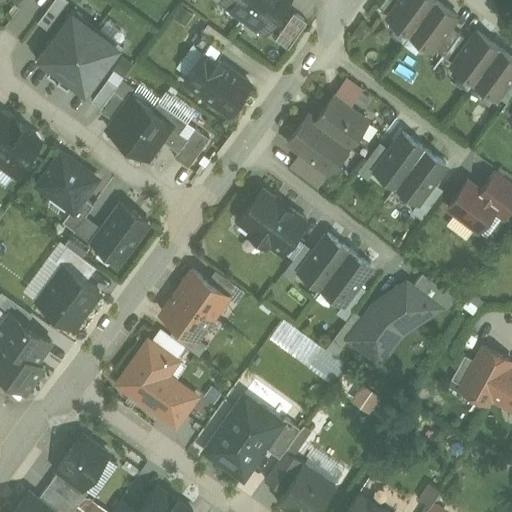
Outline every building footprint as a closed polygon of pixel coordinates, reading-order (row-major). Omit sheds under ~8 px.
[(48,26),(63,0),(49,0),(38,19),(48,26)] [(224,0),(244,14),(253,0),(224,0)] [(253,0),(244,14),(266,29),(286,0),(253,0)] [(383,0),(379,5),(389,12),(397,0),(383,0)] [(397,0),(389,12),(387,14),(410,31),(432,0),(397,0)] [(458,14),(439,0),(432,0),(410,31),(433,48),(434,46),(451,23),(458,14)] [(72,6),(35,56),(51,68),(48,72),(58,80),(98,25),(72,6)] [(294,10),(276,36),(289,46),(307,19),(294,10)] [(231,38),(208,21),(193,42),(205,50),(205,49),(217,57),(231,38)] [(451,23),(434,46),(444,53),(460,30),(451,23)] [(98,25),(58,80),(68,87),(71,83),(75,86),(75,85),(87,94),(124,44),(98,25)] [(500,44),(477,28),(470,37),(453,60),(452,62),(474,78),(500,44)] [(460,30),(444,53),(453,60),(470,37),(460,30)] [(511,53),(500,44),(474,78),(497,95),(498,93),(511,74),(511,53)] [(217,57),(205,49),(205,50),(184,78),(230,111),(251,82),(217,57)] [(511,74),(498,93),(508,100),(511,94),(511,74)] [(128,99),(114,89),(100,108),(114,119),(128,99)] [(153,108),(132,93),(128,99),(114,119),(108,127),(149,156),(162,138),(178,149),(188,136),(180,131),(188,121),(159,100),(153,108)] [(368,119),(334,94),(316,118),(315,119),(345,141),(348,144),(368,119)] [(14,120),(1,111),(0,111),(0,159),(18,172),(41,140),(28,130),(29,128),(15,118),(14,120)] [(345,141),(315,119),(316,118),(308,112),(288,139),(330,170),(337,159),(337,152),(345,141)] [(178,149),(174,155),(189,166),(210,136),(195,126),(188,136),(178,149)] [(376,166),(375,168),(396,184),(425,146),(403,129),(376,166)] [(380,140),(366,159),(376,166),(390,147),(380,140)] [(425,146),(396,184),(418,200),(419,199),(433,180),(447,162),(425,146)] [(63,152),(40,183),(73,207),(74,208),(83,195),(97,177),(63,152)] [(376,166),(366,159),(359,169),(368,176),(375,168),(376,166)] [(511,205),(511,178),(496,166),(481,186),(499,200),(493,207),(504,216),(511,205)] [(481,186),(468,177),(448,204),(478,227),(493,207),(499,200),(481,186)] [(433,180),(419,199),(429,206),(443,187),(433,180)] [(290,208),(263,187),(240,218),(252,227),(250,230),(267,243),(269,239),(283,250),(307,218),(292,206),(290,208)] [(83,195),(74,208),(73,207),(63,220),(75,229),(94,203),(83,195)] [(429,206),(419,199),(418,200),(412,208),(422,216),(429,206)] [(149,221),(122,201),(93,240),(120,260),(149,221)] [(315,249),(300,269),(321,285),(350,247),(328,231),(315,249)] [(89,246),(72,234),(65,243),(68,245),(79,253),(82,255),(89,246)] [(315,249),(305,242),(290,262),(300,269),(315,249)] [(82,255),(79,253),(68,245),(56,260),(64,265),(64,264),(80,275),(86,280),(97,266),(82,255)] [(350,247),(321,285),(343,302),(358,281),(371,263),(350,247)] [(300,269),(290,262),(284,271),(294,278),(300,269)] [(80,275),(64,264),(64,265),(38,300),(73,326),(100,290),(86,280),(80,275)] [(228,294),(193,269),(178,290),(213,315),(228,294)] [(451,291),(423,270),(412,283),(433,298),(432,300),(440,306),(451,291)] [(364,315),(350,335),(371,350),(381,336),(386,340),(417,319),(432,300),(433,298),(412,283),(407,280),(375,301),(364,315)] [(358,281),(343,302),(353,309),(367,288),(358,281)] [(213,315),(178,290),(163,311),(190,331),(198,336),(213,315)] [(14,299),(4,292),(0,297),(0,303),(8,309),(14,299)] [(353,309),(343,302),(337,310),(346,317),(353,309)] [(355,308),(340,328),(350,335),(364,315),(355,308)] [(52,340),(11,311),(0,325),(0,335),(43,366),(44,365),(37,360),(50,343),(52,340)] [(43,366),(0,335),(0,336),(7,341),(0,351),(0,371),(26,390),(43,366)] [(170,354),(149,340),(118,382),(176,424),(196,395),(159,369),(170,354)] [(485,344),(462,386),(488,400),(491,395),(508,363),(511,358),(485,344)] [(453,356),(442,349),(430,368),(440,375),(453,356)] [(511,364),(508,363),(491,395),(511,406),(511,364)] [(366,411),(377,395),(360,383),(349,399),(366,411)] [(256,415),(239,403),(206,449),(244,476),(266,446),(283,421),(282,420),(262,406),(256,415)] [(286,415),(282,420),(283,421),(266,446),(280,456),(286,448),(301,427),(286,415)] [(82,433),(57,466),(60,468),(84,486),(84,485),(108,452),(82,433)] [(280,456),(265,478),(284,490),(303,460),(304,461),(304,460),(286,448),(280,456)] [(304,461),(303,460),(284,490),(277,500),(295,511),(316,511),(336,482),(304,461)] [(84,486),(60,468),(49,483),(78,504),(89,488),(84,485),(84,486)] [(71,511),(78,504),(49,483),(38,497),(56,510),(55,511),(56,511),(71,511)] [(137,511),(192,511),(194,510),(157,484),(137,511)] [(38,497),(29,490),(12,511),(54,511),(55,511),(56,510),(38,497)] [(391,511),(359,491),(344,511),(391,511)]
